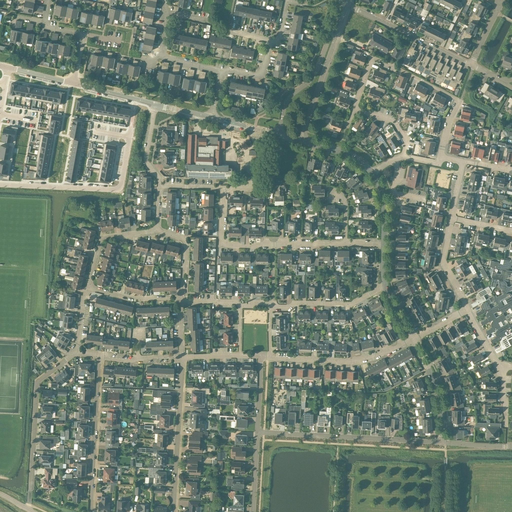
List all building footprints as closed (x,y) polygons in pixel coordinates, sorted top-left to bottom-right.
[(449,11),(452,12),(454,8),(457,10),(460,3),(454,0),(451,7),(449,11)] [(479,4),(477,8),(486,13),(487,9),(488,6),(485,4),(479,0),(477,3),(479,4)] [(382,9),(388,12),(392,4),(386,1),(382,9)] [(248,8),(249,3),(247,3),(247,6),(243,5),(242,6),(240,16),(246,17),(248,8)] [(391,17),(396,20),(400,13),(402,9),(396,6),(394,10),(391,17)] [(258,19),(263,20),(266,9),(260,8),(260,10),(258,19)] [(469,16),(471,17),(471,16),(479,20),(481,16),(483,17),(484,15),(484,16),(486,13),(477,8),(475,13),(471,11),(469,16)] [(270,22),(274,23),(277,11),(266,9),(263,20),(270,22)] [(402,23),(408,25),(411,18),(412,16),(413,15),(407,12),(406,16),(406,15),(402,23)] [(400,13),(396,20),(402,23),(406,15),(400,13)] [(408,25),(414,28),(418,19),(412,16),(411,18),(408,25)] [(470,22),(468,26),(477,31),(478,28),(478,27),(478,25),(477,25),(479,20),(471,16),(471,17),(468,21),(470,22)] [(15,42),(19,21),(16,20),(14,30),(11,29),(9,39),(14,40),(14,42),(15,42)] [(16,40),(21,41),(23,30),(21,29),(22,21),(19,21),(15,42),(16,42),(16,40)] [(422,23),(419,30),(424,33),(428,26),(429,24),(423,21),(422,24),(422,23)] [(428,26),(424,33),(430,36),(433,29),(428,26)] [(464,30),(462,34),(470,38),(472,34),(474,35),(475,33),(477,31),(468,26),(466,30),(464,30)] [(430,36),(436,39),(439,32),(433,29),(430,36)] [(436,39),(442,42),(445,35),(439,32),(436,39)] [(26,44),(27,45),(27,42),(32,43),(34,34),(28,33),(26,44)] [(369,43),(377,47),(379,43),(380,43),(380,42),(381,43),(383,39),(374,34),(369,43)] [(459,44),(468,48),(469,46),(469,45),(470,43),(468,42),(470,38),(462,34),(460,39),(461,40),(459,44)] [(34,49),(40,50),(43,36),(40,35),(39,40),(36,40),(34,49)] [(216,46),(217,38),(214,37),(214,36),(210,35),(208,45),(211,45),(211,46),(215,47),(216,46)] [(45,55),(46,51),(48,42),(45,41),(46,37),(43,36),(40,50),(40,53),(45,55)] [(223,47),(224,39),(221,38),(221,37),(218,37),(217,38),(216,46),(219,47),(218,48),(222,49),(223,47)] [(228,39),(225,38),(224,39),(223,47),(225,48),(225,49),(229,50),(231,41),(228,40),(228,39)] [(377,47),(386,52),(391,43),(383,39),(381,43),(380,42),(380,43),(379,43),(377,47)] [(61,57),(62,57),(65,45),(66,40),(63,40),(62,45),(59,44),(57,53),(62,54),(61,57)] [(68,58),(72,59),(74,49),(70,48),(70,47),(68,46),(69,41),(66,40),(65,45),(62,57),(63,57),(64,55),(68,56),(68,58)] [(142,52),(149,53),(150,50),(152,51),(153,45),(144,43),(142,49),(143,49),(142,52)] [(397,59),(400,60),(406,50),(406,49),(397,44),(395,48),(395,47),(391,56),(397,59)] [(461,53),(464,55),(465,52),(466,52),(468,48),(459,44),(457,48),(455,48),(454,51),(461,54),(461,53)] [(238,57),(239,48),(236,48),(236,47),(232,46),(230,55),(234,56),(233,57),(238,58),(238,57)] [(402,63),(409,66),(417,49),(417,50),(414,49),(414,48),(411,46),(407,53),(410,55),(408,59),(405,57),(402,63)] [(245,58),(246,50),(243,49),(243,48),(240,47),(239,48),(238,57),(241,57),(241,59),(245,59),(245,58)] [(252,61),(254,51),(250,50),(250,49),(247,49),(246,50),(245,58),(248,59),(248,60),(252,61)] [(423,54),(420,52),(421,51),(417,49),(409,66),(416,69),(424,52),(423,54)] [(353,62),(363,65),(366,57),(360,55),(361,52),(355,50),(354,54),(356,54),(353,62)] [(430,57),(427,55),(427,54),(424,52),(416,69),(422,72),(430,56),(430,57)] [(501,66),(510,69),(511,63),(511,61),(511,58),(508,57),(510,54),(504,52),(501,59),(503,59),(501,66)] [(98,55),(92,54),(90,63),(90,66),(96,67),(96,64),(98,55)] [(436,60),(433,58),(434,57),(430,56),(422,72),(428,76),(437,59),(436,60)] [(49,62),(43,61),(44,58),(41,58),(40,64),(49,66),(49,62)] [(442,63),(440,62),(440,60),(437,59),(428,76),(435,79),(443,62),(442,63)] [(348,75),(358,78),(361,71),(355,69),(356,65),(348,62),(347,66),(351,67),(348,75)] [(449,66),(446,65),(447,64),(443,62),(435,79),(441,82),(450,65),(449,66)] [(455,69),(453,68),(453,67),(450,65),(441,82),(448,85),(456,68),(455,69)] [(462,73),(459,71),(460,70),(456,68),(448,85),(455,88),(457,83),(459,84),(461,80),(459,79),(462,73)] [(372,78),(382,81),(384,74),(386,74),(387,71),(381,69),(380,72),(374,70),(372,78)] [(401,93),(405,94),(408,85),(405,84),(407,78),(400,75),(396,85),(403,88),(401,93)] [(344,88),(354,92),(356,84),(350,82),(352,79),(345,76),(344,80),(346,81),(344,88)] [(480,91),(489,96),(494,88),(485,82),(480,91)] [(415,92),(418,94),(422,86),(417,83),(414,89),(411,87),(408,93),(413,96),(415,92)] [(419,99),(425,102),(428,96),(424,94),(427,89),(422,86),(418,94),(421,95),(419,99)] [(265,88),(259,87),(256,99),(265,101),(267,94),(264,93),(265,88)] [(368,96),(378,99),(381,92),(384,93),(385,90),(378,87),(376,90),(371,88),(368,96)] [(489,96),(499,102),(504,94),(494,88),(489,96)] [(338,104),(348,108),(351,100),(345,98),(346,95),(338,92),(337,95),(340,96),(338,104)] [(434,102),(436,104),(441,96),(435,93),(432,99),(429,97),(426,103),(432,106),(434,102)] [(437,109),(443,112),(446,106),(443,104),(446,99),(441,96),(436,104),(439,105),(437,109)] [(462,108),(461,114),(470,115),(471,111),(472,111),(473,109),(466,105),(465,108),(464,109),(462,108)] [(403,121),(409,122),(411,113),(407,113),(408,109),(402,108),(400,116),(404,117),(403,121)] [(409,122),(415,124),(416,117),(419,118),(421,112),(414,111),(414,114),(411,113),(409,122)] [(338,118),(330,115),(328,121),(330,121),(329,123),(331,124),(329,129),(332,130),(333,129),(340,131),(342,123),(336,121),(338,118)] [(430,125),(439,127),(440,121),(434,119),(435,116),(428,115),(427,121),(431,122),(430,125)] [(359,131),(362,133),(365,128),(362,126),(365,121),(358,117),(353,126),(360,130),(359,131)] [(466,129),(468,124),(459,122),(459,125),(456,124),(454,130),(463,131),(463,129),(466,129)] [(379,128),(373,123),(366,131),(367,131),(366,132),(365,131),(363,134),(370,138),(369,139),(372,142),(378,135),(375,132),(379,128)] [(162,131),(162,137),(178,137),(178,133),(177,132),(176,131),(175,131),(175,126),(168,125),(168,131),(162,131)] [(424,133),(431,134),(431,131),(437,132),(439,127),(430,125),(429,128),(426,127),(424,133)] [(4,128),(3,134),(14,136),(15,130),(17,131),(18,127),(12,126),(12,128),(11,130),(10,129),(4,128)] [(456,139),(464,140),(465,135),(462,134),(463,131),(454,130),(453,135),(456,136),(456,139)] [(386,139),(393,149),(399,145),(396,140),(399,138),(396,133),(386,139)] [(3,134),(2,139),(8,140),(9,141),(9,142),(9,144),(15,145),(15,142),(13,141),(14,136),(3,134)] [(186,176),(232,178),(232,168),(231,168),(231,165),(230,165),(221,165),(222,150),(223,150),(223,148),(227,148),(228,141),(217,141),(217,137),(206,137),(206,138),(199,138),(199,137),(197,137),(197,135),(188,134),(187,164),(187,166),(186,166),(186,176)] [(375,147),(381,156),(388,152),(384,147),(387,145),(381,135),(376,138),(380,144),(375,147)] [(425,146),(434,148),(435,142),(431,141),(432,138),(424,136),(422,142),(420,144),(420,145),(425,146)] [(168,146),(174,146),(174,141),(176,141),(177,140),(178,139),(178,137),(162,137),(162,143),(168,143),(168,146)] [(459,148),(460,143),(463,143),(464,140),(456,139),(455,141),(452,141),(451,146),(459,148)] [(471,155),(477,156),(479,148),(473,147),(474,144),(471,143),(469,150),(469,151),(472,152),(471,155)] [(1,145),(0,150),(11,153),(12,147),(14,148),(15,145),(9,144),(8,145),(8,147),(7,146),(1,145)] [(483,153),(486,154),(488,147),(482,145),(481,148),(479,148),(477,156),(482,158),(483,153)] [(491,147),(488,147),(486,154),(486,155),(489,156),(488,159),(493,160),(496,148),(496,146),(491,145),(491,147)] [(420,155),(426,156),(427,153),(433,154),(434,148),(425,146),(425,149),(421,148),(420,155)] [(502,159),(503,156),(505,148),(505,147),(501,146),(501,147),(496,146),(496,148),(493,160),(499,161),(499,158),(502,159)] [(505,160),(510,161),(511,153),(511,152),(510,152),(510,149),(505,148),(503,156),(506,157),(505,160)] [(0,150),(0,156),(5,158),(6,158),(6,159),(6,161),(12,162),(12,159),(10,158),(11,153),(0,150)] [(162,153),(162,158),(172,159),(172,155),(174,155),(174,150),(168,150),(168,153),(162,153)] [(167,167),(174,168),(174,162),(172,162),(172,159),(162,158),(161,164),(167,165),(167,167)] [(312,161),(309,161),(307,169),(313,171),(314,168),(318,169),(320,160),(313,158),(312,161)] [(0,162),(0,168),(8,170),(9,164),(11,165),(12,162),(6,161),(5,162),(5,164),(4,163),(0,162)] [(326,164),(323,164),(320,174),(327,175),(328,172),(332,173),(334,164),(327,161),(326,164)] [(340,170),(338,168),(334,176),(340,179),(341,177),(345,179),(349,170),(342,166),(340,170)] [(408,180),(407,186),(414,187),(415,187),(415,188),(420,189),(422,182),(420,182),(423,170),(418,169),(418,171),(415,170),(416,168),(409,167),(406,181),(407,180),(408,180)] [(0,168),(0,174),(2,175),(3,175),(3,177),(3,178),(9,179),(9,176),(7,176),(8,170),(0,168)] [(470,178),(481,181),(482,175),(480,175),(481,172),(475,170),(474,173),(471,173),(470,178)] [(139,173),(139,181),(153,182),(153,180),(151,180),(151,177),(146,176),(147,173),(139,173)] [(493,179),(490,179),(489,182),(489,185),(492,185),(492,184),(497,186),(499,178),(494,176),(493,179)] [(354,179),(352,177),(346,182),(350,188),(352,186),(355,189),(362,183),(357,177),(354,179)] [(505,191),(506,188),(507,182),(504,182),(505,179),(499,178),(497,186),(497,189),(505,191)] [(139,181),(138,190),(146,190),(146,187),(150,187),(150,184),(153,184),(153,182),(139,181)] [(275,188),(275,201),(284,201),(284,190),(286,190),(286,188),(285,188),(285,181),(275,181),(273,183),(273,188),(275,188)] [(470,192),(478,194),(480,186),(469,183),(468,189),(470,189),(470,192)] [(321,186),(312,186),(312,193),(315,193),(315,197),(324,197),(324,189),(321,189),(321,186)] [(437,193),(438,190),(434,189),(433,192),(435,192),(433,198),(437,198),(436,202),(445,204),(446,198),(440,196),(441,193),(437,193)] [(151,196),(151,193),(146,193),(146,190),(138,190),(138,192),(141,192),(140,194),(140,195),(140,196),(140,198),(153,199),(153,196),(151,196)] [(363,193),(362,190),(354,193),(356,199),(359,198),(360,202),(369,199),(366,191),(363,193)] [(466,194),(465,200),(476,202),(478,194),(470,192),(469,195),(466,194)] [(230,206),(236,206),(236,196),(230,196),(230,203),(227,203),(227,209),(230,209),(230,206)] [(241,211),(245,211),(245,204),(244,204),(242,204),(242,197),(236,196),(236,206),(241,207),(241,211)] [(250,207),(256,207),(256,197),(250,197),(250,204),(249,204),(247,204),(247,210),(250,210),(250,207)] [(262,210),(265,210),(265,204),(264,204),(262,204),(262,197),(256,197),(256,207),(262,207),(262,210)] [(139,206),(146,206),(146,204),(150,204),(151,201),(153,201),(153,199),(140,198),(140,203),(139,203),(139,206)] [(431,210),(437,211),(437,208),(444,209),(445,204),(436,202),(435,205),(432,204),(431,206),(425,205),(424,207),(431,209),(431,210)] [(401,212),(407,213),(410,214),(412,208),(414,209),(415,206),(409,204),(409,207),(402,206),(401,212)] [(328,216),(338,216),(338,208),(335,208),(335,205),(326,205),(326,212),(328,212),(328,216)] [(465,214),(471,215),(472,212),(472,213),(474,211),(475,208),(464,205),(463,211),(466,211),(465,214)] [(485,217),(491,218),(492,210),(493,210),(493,207),(485,205),(484,209),(483,213),(486,214),(485,217)] [(146,209),(146,206),(139,206),(138,214),(142,214),(152,215),(152,212),(150,212),(150,209),(146,209)] [(367,209),(367,206),(358,206),(359,213),(361,213),(361,217),(371,217),(371,209),(367,209)] [(497,216),(499,217),(501,209),(498,208),(498,210),(498,211),(493,210),(492,210),(491,218),(496,219),(497,216)] [(507,221),(509,211),(509,210),(501,208),(501,209),(499,217),(502,217),(501,220),(507,221)] [(432,219),(441,221),(442,215),(436,214),(437,211),(431,210),(429,215),(433,216),(432,219)] [(124,218),(125,229),(128,228),(127,226),(130,226),(130,220),(133,220),(132,214),(131,212),(128,212),(129,218),(124,218)] [(399,221),(406,222),(408,223),(410,217),(413,218),(413,214),(410,214),(407,213),(407,216),(401,215),(399,221)] [(106,220),(108,229),(108,231),(109,231),(109,230),(110,230),(110,229),(114,228),(113,221),(116,220),(115,214),(109,215),(110,220),(106,220)] [(123,227),(123,229),(125,229),(124,218),(121,219),(121,216),(115,216),(116,224),(119,223),(120,227),(123,227)] [(272,230),(280,231),(280,227),(283,227),(283,219),(276,218),(276,221),(272,221),(272,230)] [(305,232),(313,232),(313,229),(316,229),(317,218),(310,218),(310,222),(306,222),(305,232)] [(289,231),(297,231),(297,228),(300,228),(301,219),(294,219),(294,222),(289,221),(289,231)] [(427,227),(433,229),(433,226),(440,227),(441,221),(432,219),(432,222),(428,221),(427,227)] [(367,224),(368,221),(359,221),(359,228),(361,228),(361,232),(371,232),(371,224),(367,224)] [(328,234),(338,234),(338,226),(334,225),(334,222),(326,222),(326,229),(328,229),(328,234)] [(397,230),(403,231),(407,232),(408,226),(411,227),(411,223),(408,223),(406,222),(405,225),(399,224),(397,230)] [(229,237),(235,237),(235,227),(229,227),(229,224),(226,223),(226,229),(229,230),(229,237)] [(235,237),(241,237),(241,230),(244,230),(244,224),(241,224),(241,227),(235,227),(235,237)] [(249,237),(255,238),(255,228),(252,227),(252,224),(246,224),(246,230),(249,230),(249,237)] [(255,238),(261,238),(261,231),(263,231),(264,231),(264,225),(258,225),(258,228),(255,228),(255,238)] [(86,231),(85,235),(94,237),(96,237),(96,236),(96,235),(95,234),(95,231),(87,229),(82,228),(81,230),(86,231)] [(429,230),(427,239),(438,241),(439,235),(435,235),(436,231),(429,230)] [(396,240),(402,241),(405,241),(405,240),(408,241),(408,235),(409,232),(407,232),(403,231),(402,235),(396,234),(396,240)] [(458,234),(456,240),(467,242),(468,237),(466,236),(467,232),(461,231),(460,235),(458,234)] [(481,246),(482,243),(484,235),(478,233),(478,236),(475,236),(473,244),(481,246)] [(85,237),(84,241),(92,243),(94,243),(95,242),(94,242),(94,241),(93,240),(94,237),(85,235),(80,234),(80,236),(85,237)] [(490,245),(491,239),(488,239),(489,236),(484,235),(482,243),(487,244),(487,245),(490,245)] [(492,248),(498,250),(500,238),(495,237),(494,240),(491,239),(490,245),(490,247),(493,248),(492,248)] [(506,251),(506,249),(508,243),(505,242),(506,239),(500,238),(498,250),(503,251),(503,250),(506,251)] [(77,249),(83,250),(83,247),(91,249),(93,249),(93,248),(93,246),(92,246),(92,243),(84,241),(79,239),(78,242),(83,243),(82,246),(77,245),(77,249)] [(138,249),(141,250),(143,241),(144,240),(142,239),(142,240),(141,239),(141,241),(137,240),(135,247),(132,247),(131,253),(136,254),(138,249)] [(425,248),(432,249),(432,246),(436,247),(438,241),(427,239),(425,248)] [(396,249),(402,250),(405,250),(405,249),(405,246),(408,247),(408,241),(405,240),(405,241),(402,241),(402,244),(396,244),(396,249)] [(146,255),(149,256),(150,250),(148,249),(149,241),(148,241),(147,241),(146,242),(143,241),(141,250),(140,255),(142,256),(143,251),(147,252),(146,255)] [(106,248),(115,250),(120,252),(120,249),(115,248),(116,244),(108,242),(106,242),(105,243),(106,243),(106,244),(107,245),(106,248)] [(153,251),(156,252),(158,244),(159,242),(157,242),(156,242),(156,243),(152,242),(150,250),(149,256),(152,256),(153,251)] [(161,257),(164,258),(166,252),(163,251),(165,243),(163,243),(162,243),(162,244),(158,244),(156,252),(155,257),(157,258),(159,253),(162,254),(161,257)] [(171,255),(173,246),(174,244),(173,244),(172,244),(171,244),(171,245),(167,244),(166,252),(164,258),(167,259),(168,254),(171,255)] [(170,259),(172,260),(174,255),(177,256),(179,247),(180,245),(178,245),(178,246),(177,245),(177,247),(173,246),(171,255),(170,259)] [(456,254),(462,255),(463,252),(461,252),(462,247),(455,245),(454,251),(457,251),(456,254)] [(105,254),(112,256),(118,257),(119,255),(114,254),(115,250),(106,248),(104,248),(104,249),(105,249),(104,250),(106,251),(105,254)] [(362,257),(372,257),(373,251),(367,251),(367,248),(360,248),(360,251),(362,251),(362,257)] [(396,259),(402,259),(405,259),(405,255),(407,255),(408,255),(408,253),(408,250),(405,249),(405,250),(402,250),(402,253),(396,253),(396,259)] [(79,257),(78,260),(87,262),(88,263),(89,262),(88,261),(89,260),(87,260),(88,256),(81,255),(81,251),(75,250),(74,256),(79,257)] [(324,260),(324,250),(319,250),(318,259),(315,259),(315,265),(320,265),(320,264),(321,264),(321,260),(324,260)] [(330,250),(324,250),(324,260),(327,260),(327,263),(330,263),(330,265),(333,265),(333,259),(333,257),(330,257),(330,250)] [(426,250),(424,259),(435,262),(436,256),(432,255),(433,252),(426,250)] [(343,260),(343,251),(338,251),(337,257),(335,257),(334,265),(338,265),(338,263),(340,263),(340,260),(343,260)] [(348,265),(351,265),(351,259),(349,259),(349,251),(343,251),(343,260),(346,260),(346,264),(347,265),(348,265)] [(221,262),(226,263),(227,253),(221,253),(221,258),(218,258),(218,265),(221,265),(221,262)] [(232,265),(235,265),(235,259),(232,259),(233,253),(227,253),(226,263),(232,263),(232,265)] [(239,263),(244,263),(244,253),(239,253),(238,259),(235,259),(235,265),(239,265),(239,263)] [(250,265),(253,265),(253,259),(250,259),(250,254),(244,253),(244,263),(250,263),(250,265)] [(253,265),(256,266),(256,263),(262,263),(262,254),(256,254),(256,259),(253,259),(253,265)] [(277,268),(283,269),(283,263),(286,263),(286,254),(280,254),(280,262),(277,262),(277,268)] [(311,254),(305,254),(305,264),(308,264),(308,266),(311,266),(311,269),(315,269),(315,265),(315,263),(311,263),(311,254)] [(103,263),(111,265),(116,266),(117,264),(112,263),(113,259),(118,261),(118,257),(112,256),(111,259),(104,257),(102,257),(102,258),(102,259),(103,260),(103,263)] [(360,266),(366,266),(366,263),(372,263),(372,257),(362,257),(362,263),(360,263),(360,266)] [(460,263),(460,264),(454,267),(457,273),(465,268),(464,265),(468,263),(465,258),(460,259),(456,261),(457,263),(460,263)] [(77,263),(76,266),(85,268),(87,269),(87,267),(87,266),(86,266),(87,262),(78,260),(73,259),(72,261),(77,263)] [(396,268),(402,268),(405,268),(405,262),(408,262),(408,259),(405,259),(402,259),(402,262),(396,262),(396,268)] [(422,268),(429,270),(430,267),(433,267),(435,262),(424,259),(422,268)] [(499,262),(491,261),(489,267),(502,269),(506,270),(506,269),(507,269),(509,269),(510,267),(511,266),(511,264),(511,260),(511,261),(504,259),(503,264),(498,263),(499,262)] [(101,269),(109,271),(115,272),(115,270),(110,268),(111,265),(103,263),(101,262),(100,264),(101,264),(101,265),(102,265),(101,269)] [(70,271),(69,274),(76,275),(76,272),(84,274),(86,275),(86,273),(85,273),(86,272),(84,272),(85,268),(76,266),(72,265),(71,267),(76,268),(75,272),(70,271)] [(362,277),(372,277),(372,271),(366,271),(366,268),(359,268),(359,267),(356,267),(356,272),(359,272),(360,274),(362,274),(362,277)] [(396,277),(403,277),(405,277),(405,271),(408,271),(408,268),(405,268),(402,268),(402,271),(395,271),(396,277)] [(467,277),(469,277),(473,274),(470,269),(467,271),(465,268),(457,273),(460,278),(466,275),(467,277)] [(491,278),(492,278),(504,280),(504,279),(505,279),(507,278),(508,277),(509,276),(509,274),(511,274),(511,271),(506,270),(502,269),(501,274),(496,273),(496,272),(492,271),(491,278)] [(99,278),(108,280),(112,281),(113,279),(108,277),(109,274),(114,275),(115,272),(109,271),(108,274),(100,272),(98,271),(98,273),(99,273),(98,274),(100,274),(99,278)] [(426,275),(430,283),(439,278),(437,272),(433,274),(431,271),(426,275)] [(465,282),(468,288),(475,283),(474,280),(479,278),(476,272),(473,274),(469,277),(470,279),(465,282)] [(68,279),(82,283),(83,283),(84,282),(83,282),(84,281),(82,280),(83,277),(76,275),(69,274),(69,276),(65,275),(65,279),(68,280),(68,279)] [(131,290),(133,282),(134,277),(132,276),(131,281),(127,280),(125,291),(126,291),(127,291),(128,290),(131,290)] [(399,288),(405,286),(408,285),(407,282),(410,282),(409,279),(409,276),(405,277),(403,277),(403,281),(397,283),(399,288)] [(106,286),(111,287),(112,284),(107,283),(108,280),(99,278),(97,277),(97,278),(97,279),(97,280),(98,280),(97,284),(106,286)] [(360,286),(366,286),(366,283),(372,283),(372,277),(362,277),(362,283),(360,283),(360,286)] [(134,291),(137,292),(139,283),(140,278),(138,278),(137,282),(133,282),(131,290),(131,292),(132,292),(133,292),(134,291)] [(430,283),(435,291),(436,290),(442,290),(444,289),(441,283),(442,283),(439,278),(430,283)] [(504,291),(505,293),(506,292),(511,289),(511,285),(508,287),(506,287),(507,285),(507,283),(505,282),(504,281),(504,280),(492,278),(491,286),(495,287),(496,283),(499,284),(499,285),(499,287),(500,288),(502,289),(501,291),(504,291)] [(80,289),(82,289),(82,288),(82,287),(81,286),(82,283),(68,279),(68,280),(67,282),(72,283),(71,287),(80,289)] [(136,294),(138,294),(138,293),(139,294),(139,292),(143,293),(145,286),(148,287),(149,280),(144,279),(142,284),(139,283),(137,292),(136,294)] [(220,294),(226,294),(226,285),(220,285),(221,282),(217,282),(217,289),(220,289),(220,294)] [(284,286),(280,286),(280,296),(286,296),(287,291),(290,291),(290,282),(284,282),(284,286)] [(232,289),(235,289),(235,283),(232,283),(232,285),(226,285),(226,294),(232,295),(232,289)] [(238,295),(243,295),(244,285),(238,285),(238,283),(235,283),(235,289),(238,289),(238,295)] [(249,289),(252,289),(253,283),(249,283),(249,285),(244,285),(243,295),(249,295),(249,289)] [(255,295),(261,295),(261,286),(256,286),(256,283),(253,283),(252,289),(255,290),(255,295)] [(295,287),(295,297),(302,297),(302,291),(305,291),(305,284),(305,283),(302,283),(295,283),(295,287)] [(309,297),(316,297),(317,289),(320,289),(320,283),(315,283),(315,287),(309,286),(309,297)] [(476,290),(477,292),(483,289),(480,284),(477,286),(475,283),(468,288),(470,293),(476,290)] [(339,297),(345,298),(345,288),(342,288),(342,286),(339,286),(339,284),(336,284),(336,291),(339,291),(339,297)] [(401,293),(404,298),(412,293),(416,291),(414,286),(412,287),(411,284),(408,285),(405,286),(407,289),(401,293)] [(325,297),(332,297),(332,294),(335,294),(336,285),(330,285),(330,289),(325,288),(325,297)] [(472,307),(482,302),(486,300),(486,299),(483,294),(487,292),(488,293),(491,291),(489,286),(483,289),(477,292),(478,293),(477,294),(476,296),(476,297),(476,299),(477,300),(471,304),(472,307)] [(77,293),(64,290),(63,301),(76,302),(76,299),(75,299),(75,296),(76,297),(77,293)] [(440,292),(438,301),(448,303),(449,297),(446,297),(446,293),(440,292)] [(511,300),(511,295),(511,294),(509,293),(508,293),(506,293),(506,292),(505,293),(495,298),(496,300),(496,301),(498,304),(498,305),(498,304),(500,307),(503,305),(501,302),(501,301),(505,299),(507,303),(511,301),(511,302),(511,300)] [(477,316),(487,311),(491,309),(491,308),(488,303),(492,301),(493,302),(496,300),(495,298),(493,295),(486,299),(486,300),(482,302),(483,302),(482,303),(481,305),(481,306),(481,308),(482,309),(476,313),(477,316)] [(378,298),(373,301),(378,309),(383,307),(384,309),(387,307),(384,302),(381,303),(378,298)] [(411,309),(417,306),(413,298),(407,301),(408,304),(405,306),(408,311),(411,309)] [(76,302),(63,301),(62,308),(65,308),(64,309),(72,310),(72,307),(74,308),(74,305),(75,305),(76,302)] [(368,310),(371,316),(374,314),(373,312),(378,309),(373,301),(368,304),(371,309),(368,310)] [(436,310),(443,311),(443,308),(447,309),(448,303),(438,301),(436,310)] [(509,307),(511,313),(511,312),(511,302),(511,301),(507,303),(503,305),(500,307),(501,309),(501,310),(502,312),(505,310),(505,309),(509,307)] [(482,325),(492,320),(496,318),(496,317),(493,312),(497,310),(498,311),(501,309),(500,307),(498,304),(498,305),(491,308),(491,309),(487,311),(488,312),(487,313),(486,314),(486,315),(486,317),(487,319),(481,322),(482,325)] [(412,319),(421,314),(417,306),(411,309),(413,312),(409,314),(412,319)] [(363,307),(358,310),(362,318),(367,315),(368,317),(371,316),(368,310),(366,312),(363,307)] [(226,311),(220,310),(220,314),(221,314),(221,319),(224,319),(233,319),(233,314),(226,314),(226,311)] [(353,319),(356,324),(359,323),(357,320),(362,318),(358,310),(353,312),(355,317),(353,319)] [(304,320),(304,311),(298,311),(298,316),(295,316),(295,323),(298,323),(298,320),(304,320)] [(313,323),(313,317),(310,317),(310,311),(304,311),(304,320),(309,321),(309,323),(313,323)] [(316,321),(322,321),(322,311),(316,311),(316,317),(313,317),(313,323),(316,323),(316,321)] [(327,323),(330,323),(331,317),(328,317),(328,312),(322,311),(322,321),(327,321),(327,323)] [(63,321),(73,322),(74,319),(72,319),(73,313),(61,312),(60,320),(63,321)] [(334,321),(339,321),(339,312),(334,312),(334,317),(331,317),(330,323),(334,323),(334,321)] [(345,324),(348,324),(348,317),(345,317),(345,312),(339,312),(339,321),(345,321),(345,324)] [(276,318),(276,324),(286,323),(285,318),(288,318),(288,314),(281,315),(282,318),(276,318)] [(421,314),(412,319),(415,324),(417,323),(418,324),(417,324),(418,326),(426,322),(421,314)] [(487,334),(497,329),(501,327),(501,326),(498,321),(502,319),(503,320),(506,318),(505,316),(503,314),(496,317),(496,318),(492,320),(493,321),(491,322),(491,323),(491,325),(491,326),(492,328),(485,331),(487,334)] [(220,327),(226,327),(226,324),(233,324),(233,319),(224,319),(224,324),(220,324),(220,327)] [(64,331),(69,332),(70,327),(71,327),(72,325),(73,325),(73,322),(63,321),(63,326),(61,326),(61,329),(65,330),(64,331)] [(386,331),(391,340),(396,337),(394,333),(398,331),(393,321),(387,324),(389,329),(386,331)] [(457,332),(459,335),(463,333),(464,336),(469,333),(466,327),(463,329),(460,322),(454,325),(457,332)] [(282,329),(282,332),(288,332),(288,329),(286,329),(286,323),(276,324),(276,329),(282,329)] [(492,343),(502,338),(506,336),(505,336),(506,335),(503,330),(507,328),(508,329),(511,327),(508,323),(501,326),(501,327),(497,329),(497,330),(496,331),(496,332),(495,334),(496,335),(497,337),(490,340),(492,343)] [(449,337),(451,339),(456,336),(458,339),(460,337),(459,335),(457,332),(455,333),(451,327),(445,330),(449,337)] [(224,338),(233,338),(233,332),(226,332),(226,329),(220,329),(220,332),(224,332),(224,338)] [(384,339),(386,342),(391,340),(386,331),(383,333),(382,331),(376,334),(380,341),(384,339)] [(59,333),(56,338),(68,345),(69,342),(68,341),(70,339),(68,338),(70,336),(71,334),(68,333),(66,332),(66,333),(64,332),(63,333),(59,333)] [(277,335),(277,341),(286,341),(286,336),(288,335),(288,332),(282,332),(282,335),(277,335)] [(440,341),(442,344),(448,341),(449,343),(452,342),(451,339),(449,337),(446,338),(443,332),(437,335),(440,341)] [(495,349),(497,353),(511,345),(508,340),(511,338),(511,332),(506,335),(505,336),(506,336),(502,338),(502,339),(501,340),(501,341),(500,343),(501,344),(502,346),(495,349)] [(366,340),(368,350),(374,348),(373,343),(377,342),(374,336),(371,337),(372,339),(366,340)] [(437,347),(438,350),(444,347),(442,344),(440,341),(438,343),(434,336),(428,340),(433,349),(437,347)] [(57,349),(61,351),(62,348),(64,349),(65,347),(66,347),(68,345),(56,338),(53,342),(56,344),(59,346),(57,349)] [(220,346),(226,346),(226,343),(232,343),(233,338),(224,338),(224,340),(220,340),(220,343),(220,346)] [(299,351),(305,351),(305,342),(300,341),(300,339),(297,339),(296,345),(299,345),(299,351)] [(357,340),(358,342),(359,346),(362,345),(363,351),(368,350),(366,340),(361,341),(361,339),(357,340)] [(311,346),(314,346),(314,340),(311,340),(311,342),(305,342),(305,351),(311,351),(311,346)] [(317,352),(322,352),(323,343),(317,342),(318,340),(314,340),(314,346),(317,346),(317,352)] [(282,347),(282,350),(289,350),(289,346),(286,347),(286,341),(277,341),(277,347),(282,347)] [(329,347),(332,347),(332,341),(329,341),(328,343),(323,343),(322,352),(328,352),(329,347)] [(334,353),(340,353),(341,344),(335,343),(335,341),(332,341),(332,347),(335,347),(334,353)] [(340,353),(346,353),(346,348),(350,348),(349,341),(346,341),(346,344),(341,344),(340,353)] [(349,341),(350,348),(353,347),(354,353),(360,351),(359,346),(358,342),(352,343),(352,341),(349,341)] [(465,347),(468,353),(477,348),(474,342),(470,344),(468,341),(454,349),(456,352),(465,347)] [(43,351),(51,361),(53,359),(52,358),(55,357),(54,355),(56,354),(49,345),(42,350),(43,351)] [(409,348),(404,351),(408,358),(413,355),(409,348)] [(51,361),(43,351),(36,356),(42,364),(45,362),(46,364),(48,362),(49,363),(51,361)] [(400,353),(404,361),(408,358),(404,351),(400,353)] [(395,356),(399,363),(404,361),(400,353),(395,356)] [(472,361),(474,364),(484,359),(480,353),(474,357),(472,354),(467,357),(470,362),(472,361)] [(436,363),(439,368),(448,363),(445,358),(447,357),(445,354),(440,357),(441,360),(436,363)] [(390,358),(394,366),(399,363),(395,356),(390,358)] [(390,358),(385,361),(388,366),(389,368),(394,366),(390,358)] [(388,366),(385,361),(384,359),(379,361),(383,369),(386,367),(388,366)] [(379,361),(375,364),(379,371),(383,369),(379,361)] [(75,369),(74,375),(84,376),(85,372),(85,363),(79,363),(79,369),(75,369)] [(85,363),(85,372),(87,373),(87,376),(90,376),(90,378),(94,378),(95,372),(91,372),(91,364),(85,363)] [(197,376),(197,363),(191,363),(191,370),(188,370),(188,376),(197,376)] [(205,376),(205,370),(202,370),(202,363),(197,363),(197,376),(205,376)] [(214,375),(214,372),(213,372),(213,363),(208,363),(208,370),(205,370),(205,376),(208,376),(211,376),(211,374),(214,375)] [(219,376),(222,376),(222,370),(219,370),(219,363),(213,363),(213,372),(214,372),(219,372),(219,376)] [(225,372),(230,373),(230,363),(225,363),(225,370),(222,370),(222,376),(225,376),(225,372)] [(235,376),(239,376),(239,370),(236,370),(236,363),(230,363),(230,373),(236,373),(235,376)] [(242,370),(239,370),(239,376),(242,376),(244,376),(244,373),(247,373),(247,363),(242,363),(242,370)] [(252,364),(247,363),(247,373),(252,373),(252,377),(255,377),(255,367),(252,367),(252,364)] [(447,370),(448,373),(454,371),(452,367),(451,368),(448,363),(439,368),(442,373),(447,370)] [(370,366),(374,374),(379,371),(375,364),(370,366)] [(365,369),(369,376),(374,374),(370,366),(365,369)] [(478,371),(481,377),(491,371),(487,366),(481,369),(479,366),(474,369),(476,372),(478,371)] [(60,373),(66,381),(71,377),(72,376),(74,376),(74,375),(75,369),(75,368),(71,368),(70,373),(68,374),(65,370),(64,371),(63,371),(60,373)] [(444,378),(446,383),(455,380),(453,375),(455,374),(454,371),(448,373),(449,376),(444,378)] [(51,387),(59,388),(59,386),(60,385),(66,381),(60,373),(54,377),(55,378),(58,382),(57,383),(51,383),(51,387)] [(413,384),(415,388),(424,384),(422,378),(414,381),(413,378),(408,381),(410,386),(413,384)] [(485,389),(496,389),(496,382),(489,382),(489,379),(481,379),(481,382),(483,382),(483,384),(485,384),(485,389)] [(453,387),(454,390),(461,388),(460,385),(457,386),(455,380),(446,383),(448,389),(453,387)] [(77,393),(90,393),(90,387),(84,387),(85,383),(79,383),(78,383),(77,393)] [(415,398),(420,396),(419,393),(427,390),(424,384),(415,388),(416,391),(413,393),(414,395),(415,398)] [(192,397),(202,398),(202,394),(205,394),(209,394),(209,388),(206,388),(199,387),(199,391),(192,391),(191,395),(192,395),(192,397)] [(108,398),(119,398),(119,393),(123,392),(123,389),(110,388),(110,392),(108,392),(108,398)] [(450,399),(460,398),(459,394),(462,394),(461,388),(454,390),(455,392),(449,394),(450,399)] [(244,399),(248,399),(248,397),(249,397),(249,391),(242,391),(242,389),(237,389),(237,391),(236,396),(244,397),(244,399)] [(43,398),(52,398),(52,391),(43,390),(43,394),(42,394),(42,396),(43,397),(43,398)] [(172,399),(172,396),(171,395),(164,395),(164,391),(157,390),(157,397),(161,398),(161,401),(170,401),(170,399),(172,399)] [(287,391),(286,402),(289,402),(289,395),(290,395),(295,395),(295,392),(296,392),(290,391),(287,391)] [(485,401),(496,401),(496,394),(488,394),(488,391),(482,391),(482,394),(485,394),(485,401)] [(77,402),(82,402),(84,402),(84,399),(90,399),(90,393),(77,393),(77,402)] [(420,406),(430,404),(429,398),(421,399),(420,396),(415,398),(416,403),(420,402),(420,406)] [(198,407),(205,407),(205,403),(206,403),(206,398),(202,398),(192,397),(192,400),(191,399),(191,403),(198,403),(198,407)] [(109,408),(122,408),(122,405),(119,403),(119,398),(108,398),(108,403),(109,404),(109,408)] [(457,404),(458,407),(464,407),(463,403),(461,403),(460,398),(450,399),(451,405),(457,404)] [(170,403),(170,401),(161,401),(161,404),(156,404),(156,406),(150,406),(150,410),(153,410),(163,411),(163,407),(170,408),(171,407),(171,404),(170,403)] [(87,403),(84,402),(82,402),(82,404),(79,404),(79,407),(80,407),(79,412),(89,412),(89,406),(87,406),(87,403)] [(237,416),(245,417),(245,413),(248,413),(248,406),(241,406),(241,402),(235,402),(235,408),(238,408),(238,412),(237,416)] [(46,406),(42,406),(42,407),(41,409),(41,410),(42,412),(42,413),(46,413),(46,417),(52,418),(52,413),(53,409),(55,410),(55,403),(46,403),(46,406)] [(418,413),(418,416),(424,415),(424,412),(431,411),(430,404),(420,406),(421,409),(417,410),(418,413)] [(289,407),(288,423),(294,424),(294,418),(300,418),(301,406),(294,405),(294,408),(289,407)] [(488,415),(499,415),(499,408),(492,408),(492,405),(485,405),(484,411),(488,411),(488,415)] [(452,416),(462,416),(462,410),(464,410),(464,407),(458,407),(458,410),(452,410),(452,416)] [(107,411),(107,417),(121,418),(121,413),(122,413),(122,408),(109,408),(109,411),(107,411)] [(286,409),(275,408),(275,421),(278,421),(278,422),(282,422),(282,420),(285,421),(286,409)] [(191,419),(202,420),(202,416),(206,416),(206,409),(198,409),(197,412),(191,412),(191,419)] [(160,420),(169,421),(169,415),(164,415),(164,411),(163,411),(153,410),(152,414),(157,415),(157,417),(160,418),(160,420)] [(320,425),(327,426),(327,420),(330,420),(331,413),(326,413),(326,411),(320,411),(320,415),(318,415),(318,424),(320,424),(320,425)] [(80,421),(82,421),(85,422),(85,418),(89,419),(89,412),(79,412),(75,412),(75,418),(80,418),(80,421)] [(371,428),(372,420),(375,420),(375,413),(372,413),(372,412),(372,415),(368,414),(367,420),(363,420),(362,427),(367,428),(371,428)] [(316,413),(304,413),(304,424),(313,425),(313,421),(315,421),(316,413)] [(352,426),(357,426),(358,415),(353,415),(353,413),(347,413),(347,423),(352,423),(352,426)] [(334,426),(337,426),(337,425),(342,426),(342,419),(345,419),(346,415),(342,414),(342,415),(338,415),(338,414),(334,414),(334,417),(335,417),(335,423),(334,423),(334,426)] [(423,425),(433,425),(432,418),(424,419),(424,415),(418,416),(419,421),(419,425),(423,425)] [(380,428),(383,428),(386,428),(386,426),(389,426),(390,416),(383,416),(383,418),(381,419),(378,419),(377,427),(380,427),(380,428)] [(457,425),(462,425),(464,425),(465,420),(462,420),(462,416),(452,416),(452,422),(457,422),(457,425)] [(113,427),(119,427),(120,427),(120,424),(117,424),(117,418),(121,418),(107,417),(107,423),(113,424),(113,427)] [(396,429),(402,429),(402,419),(402,417),(398,417),(398,420),(394,419),(391,419),(391,428),(394,428),(397,428),(396,429)] [(196,430),(205,430),(205,424),(201,423),(202,420),(191,419),(190,426),(196,426),(196,430)] [(235,429),(244,429),(244,426),(247,426),(247,420),(237,419),(236,421),(235,421),(235,429)] [(41,432),(50,433),(50,422),(42,421),(41,432)] [(79,427),(78,431),(88,431),(88,430),(89,426),(88,426),(88,425),(82,425),(82,421),(80,421),(77,421),(77,427),(79,427)] [(486,439),(494,439),(496,439),(496,435),(498,435),(498,427),(495,427),(495,423),(478,423),(475,423),(474,427),(478,427),(486,427),(486,439)] [(419,428),(419,435),(425,435),(425,431),(433,431),(433,425),(423,425),(423,428),(419,428)] [(106,430),(106,436),(115,437),(116,434),(119,434),(119,427),(113,427),(113,431),(106,430)] [(158,433),(158,439),(168,440),(168,434),(162,434),(162,430),(155,429),(155,433),(158,433)] [(218,438),(228,438),(228,430),(219,430),(218,438)] [(75,440),(79,440),(81,440),(81,437),(88,438),(88,437),(89,436),(88,433),(88,431),(78,431),(78,434),(76,433),(75,440)] [(189,442),(200,442),(200,438),(202,438),(203,433),(194,433),(194,436),(190,435),(189,442)] [(235,442),(246,443),(246,441),(248,440),(248,438),(246,437),(247,435),(236,434),(235,442)] [(40,448),(50,448),(51,443),(58,443),(58,437),(47,436),(46,440),(41,440),(40,448)] [(112,446),(118,446),(119,440),(115,440),(115,437),(106,436),(106,442),(113,443),(112,446)] [(168,440),(158,439),(157,442),(153,443),(152,448),(161,449),(161,445),(168,446),(168,440)] [(79,440),(78,450),(88,450),(88,447),(87,447),(87,444),(85,444),(84,443),(84,441),(85,441),(81,440),(79,440)] [(192,452),(202,452),(203,446),(199,446),(200,442),(189,442),(189,448),(192,448),(192,452)] [(105,455),(115,456),(115,455),(118,450),(118,446),(112,446),(112,450),(105,449),(105,455)] [(236,458),(245,459),(246,451),(240,451),(240,447),(233,447),(232,454),(236,454),(236,458)] [(162,452),(162,449),(161,449),(152,448),(146,448),(146,452),(157,453),(157,458),(167,459),(167,453),(162,452)] [(87,454),(88,450),(78,450),(74,449),(74,455),(69,455),(69,459),(78,459),(78,456),(87,456),(87,454)] [(54,453),(48,453),(48,456),(41,455),(41,457),(40,457),(39,460),(39,462),(41,463),(41,462),(43,463),(43,467),(50,467),(51,458),(54,458),(54,453)] [(111,465),(112,465),(117,465),(117,462),(115,461),(115,456),(105,455),(105,461),(111,462),(111,465)] [(188,465),(197,465),(197,462),(201,462),(201,457),(190,456),(190,459),(188,459),(188,465)] [(153,467),(159,468),(159,465),(166,465),(167,459),(157,458),(156,462),(153,461),(153,464),(149,464),(149,467),(153,467)] [(235,473),(244,474),(245,466),(239,466),(239,462),(231,462),(231,469),(235,470),(235,473)] [(112,468),(104,468),(104,474),(114,475),(117,475),(118,465),(117,465),(112,465),(112,468)] [(189,474),(200,474),(201,468),(197,468),(197,465),(188,465),(187,471),(189,471),(189,474)] [(44,479),(43,487),(47,487),(50,487),(54,487),(55,474),(57,475),(58,468),(45,467),(44,474),(46,474),(46,479),(44,479)] [(156,477),(166,478),(166,472),(160,471),(160,468),(159,468),(153,467),(153,474),(156,474),(156,477)] [(111,484),(117,484),(117,479),(114,479),(114,475),(104,474),(104,481),(111,481),(111,484)] [(156,477),(148,477),(149,477),(149,486),(148,486),(162,487),(162,484),(165,484),(166,478),(156,477)] [(186,488),(196,488),(197,482),(198,482),(199,478),(190,477),(190,481),(187,481),(186,488)] [(232,489),(241,489),(242,486),(244,486),(244,479),(232,479),(232,489)] [(76,501),(77,501),(78,501),(79,501),(79,500),(81,500),(81,496),(82,496),(82,493),(81,493),(82,488),(76,488),(74,488),(73,492),(73,496),(73,500),(74,500),(75,501),(76,501)] [(192,499),(199,499),(200,492),(196,492),(196,488),(186,488),(186,494),(192,495),(192,499)] [(234,503),(243,504),(243,495),(236,494),(237,491),(228,491),(228,495),(232,500),(234,500),(234,503)] [(99,510),(109,511),(110,503),(108,503),(109,497),(102,496),(102,503),(99,502),(99,510)] [(118,511),(121,511),(122,511),(126,511),(129,511),(130,501),(126,501),(122,501),(122,500),(122,499),(120,499),(119,499),(119,500),(118,500),(117,511),(118,511)] [(200,501),(189,501),(189,505),(190,505),(190,511),(185,511),(184,511),(199,511),(197,511),(197,506),(199,506),(200,501)]
